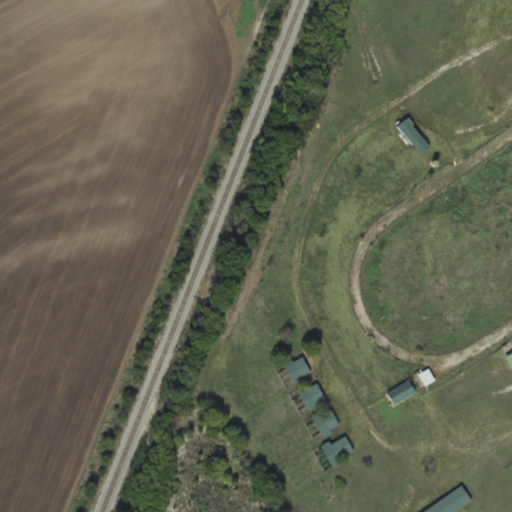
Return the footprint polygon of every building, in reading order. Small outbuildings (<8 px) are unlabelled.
[(431,144),(407,117),(396,127),(420,154),(431,144)] [(286,363),(294,382),(313,374),(305,354),(286,363)] [(328,398),(318,380),(299,391),(310,409),(328,398)] [(325,436),(343,424),(332,407),(314,419),(325,436)] [(323,447),(333,465),(357,451),(347,434),(323,447)] [(453,511),(472,499),(461,484),(421,511),(453,511)]
